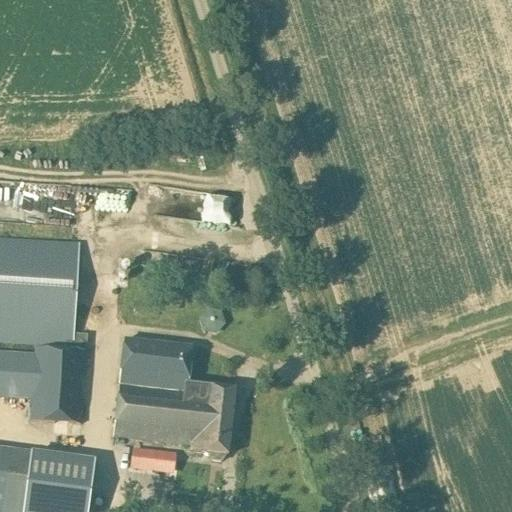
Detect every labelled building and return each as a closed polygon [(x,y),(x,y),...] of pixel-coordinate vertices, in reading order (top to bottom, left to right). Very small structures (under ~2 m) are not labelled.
[(19,217),(71,222),(74,193),(22,187),(19,217)] [(227,224),(230,195),(150,188),(147,216),(227,224)] [(79,245),(0,239),(0,399),(31,402),(30,424),(81,427),(82,406),(78,406),(79,373),(85,373),(87,336),(74,336),(79,245)] [(123,342),(118,387),(112,440),(181,448),(188,387),(188,386),(192,350),(123,342)] [(236,393),(188,387),(181,448),(190,449),(189,455),(202,456),(202,457),(209,458),(211,464),(222,465),(225,459),(227,460),(236,393)] [(31,455),(0,450),(0,511),(24,511),(25,503),(85,511),(91,470),(88,466),(77,465),(75,462),(31,456),(31,455)]
